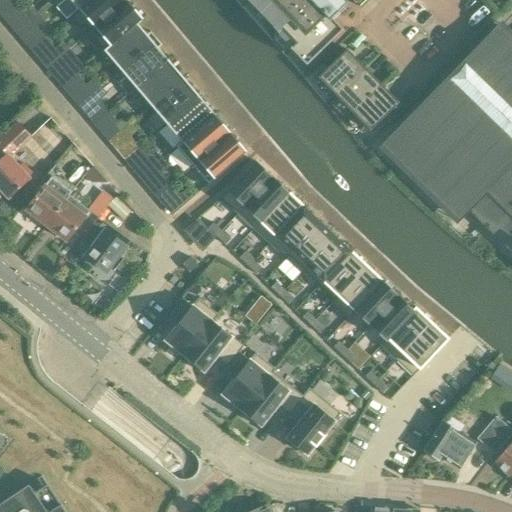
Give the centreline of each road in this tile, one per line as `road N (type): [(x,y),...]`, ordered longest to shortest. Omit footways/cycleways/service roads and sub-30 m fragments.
road 1 (residential): [(501,511),(420,494),(270,482),(236,464),(92,346)]
road 2 (residential): [(92,346),(174,242),(0,38)]
